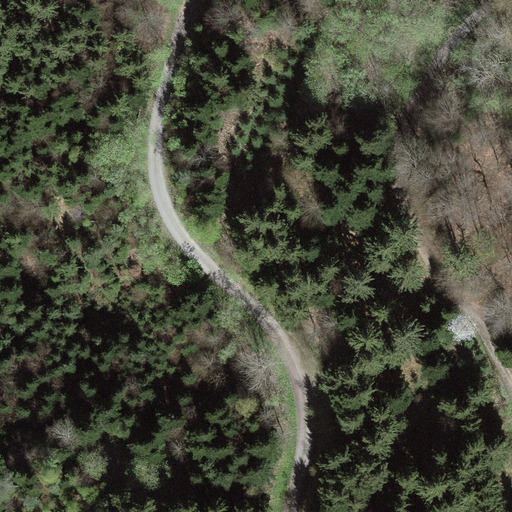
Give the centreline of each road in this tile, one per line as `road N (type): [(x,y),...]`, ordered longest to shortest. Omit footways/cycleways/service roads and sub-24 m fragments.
road 1 (track): [(192,0),(154,138),(158,200),(300,373),(307,421),(292,511)]
road 2 (track): [(490,0),(430,62),(407,118),(403,155),(418,240),(467,306)]
